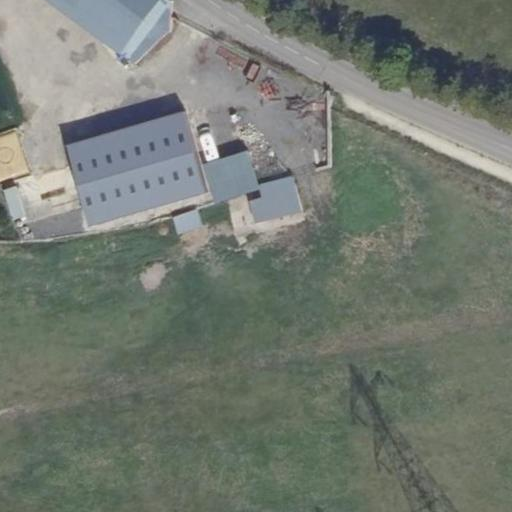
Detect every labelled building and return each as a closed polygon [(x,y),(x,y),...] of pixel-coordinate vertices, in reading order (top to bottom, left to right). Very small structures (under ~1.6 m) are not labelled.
[(174,3),(170,0),(49,0),(131,61),(174,3)] [(119,167),(105,121),(14,151),(29,197),(73,182),(119,167)] [(162,223),(148,178),(137,181),(150,226),(162,223)] [(294,202),(290,182),(264,191),(271,209),(294,202)] [(8,191),(15,221),(26,218),(19,189),(8,191)]
